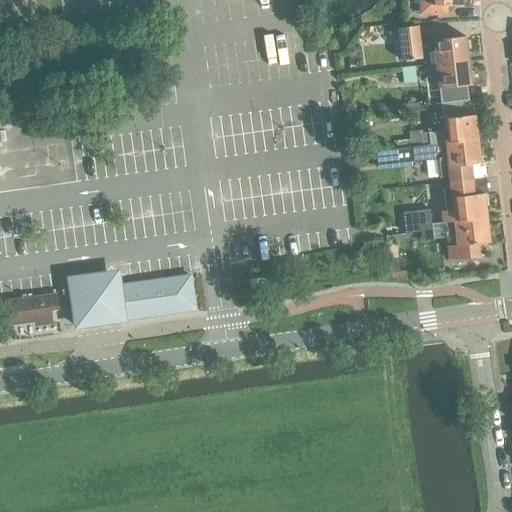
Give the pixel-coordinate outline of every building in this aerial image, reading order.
[(447,5),(462,5),(461,0),(420,0),(420,11),(423,14),(447,14),(447,5)] [(402,60),(421,58),(418,26),(398,28),(402,60)] [(433,39),(436,64),(468,60),(465,36),(433,39)] [(471,84),(468,60),(436,64),(439,88),(463,85),(471,84)] [(402,68),(403,83),(415,81),(413,67),(402,68)] [(464,100),(463,85),(439,88),(441,103),(464,100)] [(464,100),(441,103),(442,118),(466,115),(464,100)] [(410,139),(397,141),(398,148),(411,146),(477,139),(474,114),(466,115),(442,118),(444,130),(420,133),(420,131),(409,132),(410,139)] [(449,178),(449,182),(449,183),(471,180),(470,179),(469,164),(480,163),(477,139),(411,146),(413,162),(437,159),(439,179),(449,178)] [(398,148),(375,150),(378,169),(413,165),(413,162),(411,146),(398,148)] [(442,222),(444,222),(486,217),(483,192),(472,193),(471,180),(449,183),(450,188),(443,189),(446,210),(441,210),(442,222)] [(407,221),(404,222),(404,226),(405,233),(422,231),(421,225),(431,223),(430,209),(419,210),(420,217),(407,219),(407,221)] [(477,243),(489,242),(486,217),(444,222),(449,260),(478,256),(477,243)] [(431,223),(421,225),(422,231),(423,240),(433,238),(431,223)] [(105,277),(70,282),(70,284),(76,326),(195,309),(190,275),(119,286),(119,284),(111,276),(105,277)] [(20,299),(8,300),(11,324),(51,319),(50,309),(57,308),(55,294),(26,298),(26,294),(20,295),(20,299)]
